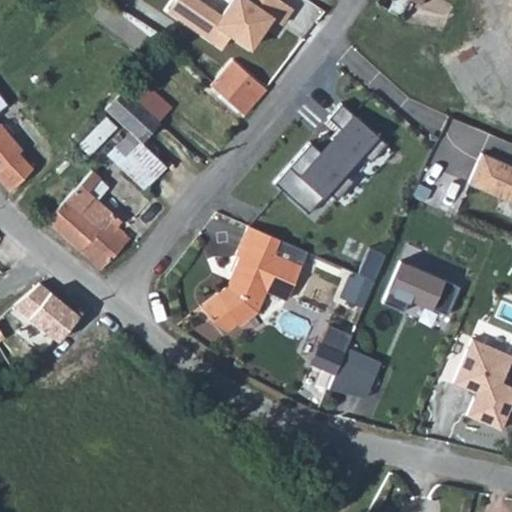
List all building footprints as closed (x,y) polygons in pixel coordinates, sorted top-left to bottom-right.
[(280,0),(233,0),(224,14),(203,0),(178,0),(169,14),(221,49),(230,36),(252,51),(274,19),(285,26),(296,10),(280,0)] [(384,0),(400,10),(402,12),(409,0),(416,0),(423,5),(425,0),(384,0)] [(238,55),(218,76),(215,79),(246,109),(268,85),(238,55)] [(141,71),(128,85),(163,119),(177,104),(141,71)] [(128,85),(110,105),(130,126),(133,128),(147,140),(164,120),(163,119),(128,85)] [(311,137),(275,177),(309,209),(330,186),(339,195),(355,177),(346,169),(363,151),(372,159),(390,140),(344,99),(332,113),(351,131),(330,154),(311,137)] [(93,156),(119,127),(107,116),(81,146),(93,156)] [(0,123),(0,169),(24,151),(29,146),(21,133),(11,139),(0,123)] [(147,140),(133,128),(119,144),(132,156),(147,140)] [(132,156),(119,144),(113,151),(153,186),(173,164),(147,140),(132,156)] [(511,161),(471,143),(458,172),(511,196),(511,161)] [(24,151),(0,169),(0,178),(11,188),(37,167),(24,151)] [(96,166),(48,219),(75,240),(106,266),(132,234),(117,221),(124,214),(100,193),(111,181),(96,166)] [(279,235),(248,222),(236,251),(239,253),(226,283),(201,302),(210,315),(227,326),(237,319),(238,321),(257,308),(266,287),(287,296),(302,261),(273,249),(279,235)] [(349,276),(340,298),(365,309),(388,257),(371,249),(357,280),(349,276)] [(462,283),(403,257),(384,300),(456,332),(462,318),(449,313),(462,283)] [(21,305),(31,315),(54,292),(43,281),(21,305)] [(31,315),(42,325),(65,302),(54,292),(31,315)] [(53,335),(57,331),(76,313),(65,302),(42,325),(53,335)] [(511,364),(511,356),(471,339),(450,387),(473,397),(465,417),(501,432),(511,407),(511,388),(503,385),(511,364)] [(347,343),(331,381),(365,396),(381,358),(347,343)]
